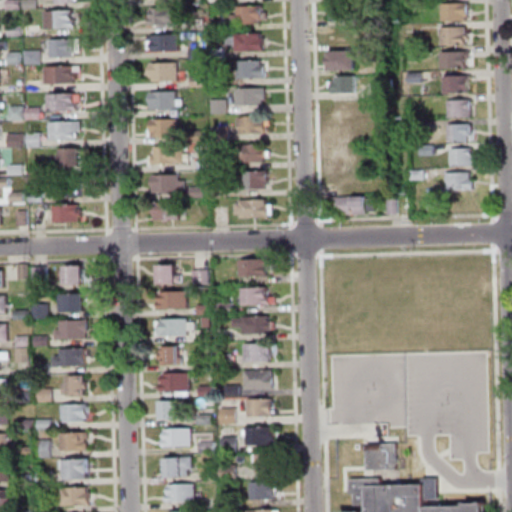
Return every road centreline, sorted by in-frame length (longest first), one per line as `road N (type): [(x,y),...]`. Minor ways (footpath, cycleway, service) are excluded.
road 1 (residential): [(133,511),(117,0)]
road 2 (residential): [(317,511),(301,0)]
road 3 (residential): [(511,232),(0,247)]
road 4 (residential): [(511,251),(503,0)]
